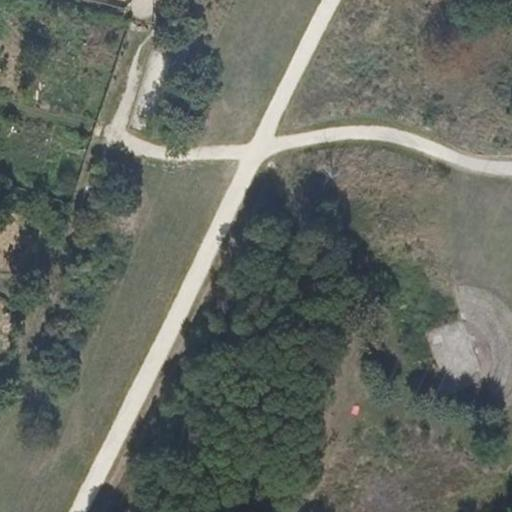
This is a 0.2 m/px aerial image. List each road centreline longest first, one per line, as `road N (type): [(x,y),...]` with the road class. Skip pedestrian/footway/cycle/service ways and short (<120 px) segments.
road 1 (track): [(78,511),(254,150)]
road 2 (track): [(511,166),(456,159),(372,131),(254,150)]
road 3 (track): [(141,24),(117,136),(179,153),(254,150)]
road 4 (track): [(254,150),(332,0)]
